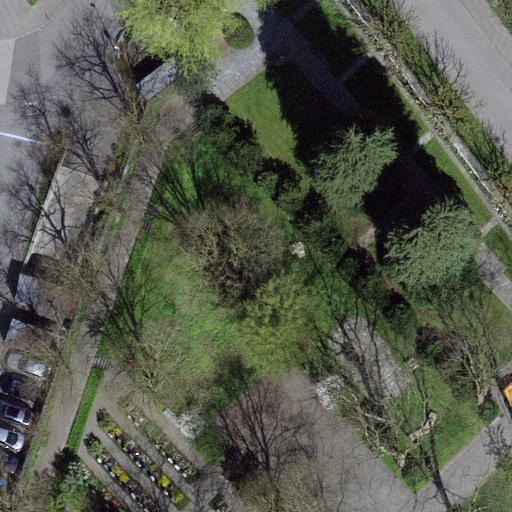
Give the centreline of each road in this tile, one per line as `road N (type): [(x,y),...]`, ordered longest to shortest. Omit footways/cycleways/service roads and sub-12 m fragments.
road 1 (residential): [(108,0),(82,45),(29,77),(0,72)]
road 2 (residential): [(511,115),(428,0)]
